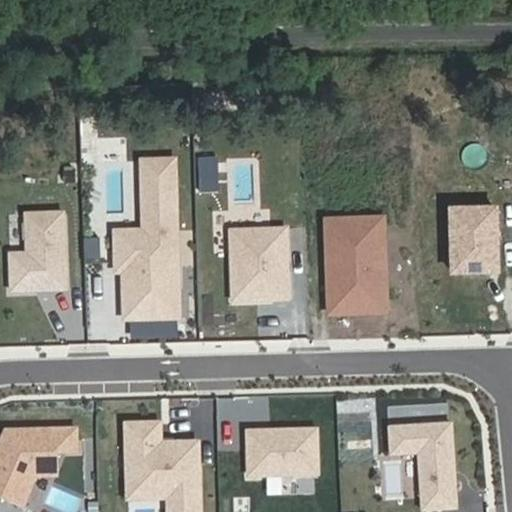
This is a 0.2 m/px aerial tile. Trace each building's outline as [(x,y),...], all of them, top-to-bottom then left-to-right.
[(202,153),(201,187),(223,188),(224,154),(202,153)] [(183,161),(154,162),(156,229),(123,230),(125,272),(134,272),(135,319),(187,317),(183,161)] [(496,210),(453,213),(457,273),(499,271),(496,210)] [(25,252),(26,289),(80,288),(78,211),(41,212),(42,251),(25,252)] [(389,217),(333,219),(337,312),(394,309),(389,217)] [(293,228),(237,230),(238,300),(295,299),(293,228)] [(160,422),(127,423),(128,482),(169,481),(169,496),(169,511),(200,511),(198,441),(174,442),(160,442),(160,437),(160,422)] [(450,423),(388,427),(390,454),(417,453),(421,510),(455,508),(454,479),(449,480),(449,472),(453,472),(450,423)] [(78,427),(7,430),(0,445),(0,495),(24,506),(48,451),(78,449),(78,427)] [(317,428),(248,430),(249,475),(318,473),(317,428)] [(169,481),(128,482),(129,497),(159,496),(169,496),(169,481)]
